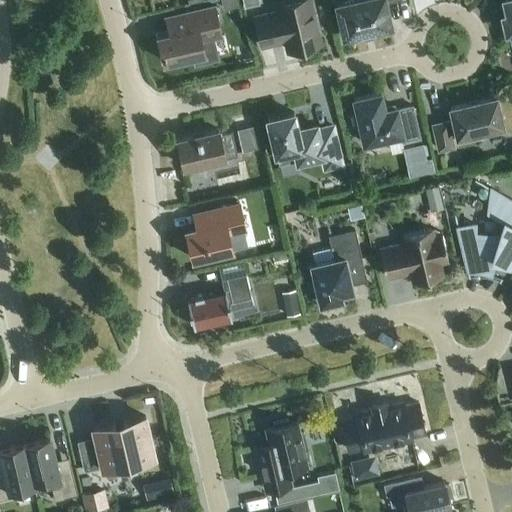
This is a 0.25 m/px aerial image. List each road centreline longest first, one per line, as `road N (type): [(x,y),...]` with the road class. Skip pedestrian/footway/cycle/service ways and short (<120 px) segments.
road 1 (residential): [(138,117),(413,52)]
road 2 (residential): [(149,372),(138,117)]
road 3 (residential): [(186,365),(434,308)]
road 4 (residential): [(413,52),(439,78),(458,76),(479,47),(475,28),(443,11),(414,33)]
road 5 (residential): [(450,369),(487,356),(502,327),(483,302),(434,308)]
road 6 (residential): [(219,511),(186,365)]
road 7 (residential): [(33,399),(0,255)]
road 8 (residential): [(450,369),(481,503)]
road 9 (residential): [(138,117),(108,0)]
